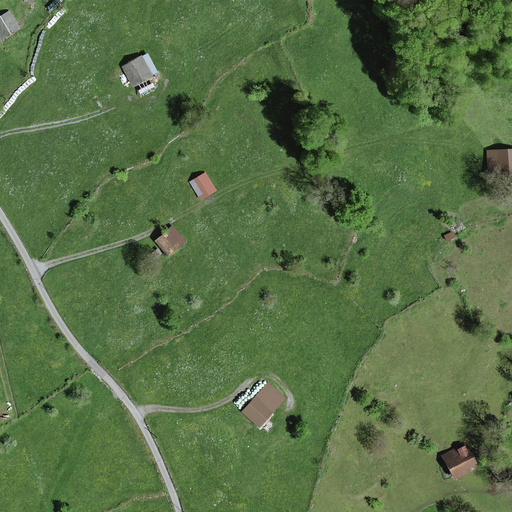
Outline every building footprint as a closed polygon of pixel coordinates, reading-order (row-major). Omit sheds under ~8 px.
[(0,33),(3,38),(19,28),(8,13),(0,17),(0,33)] [(123,66),(133,85),(151,75),(141,57),(123,66)] [(511,150),(496,151),(498,174),(511,173),(511,150)] [(192,182),(201,197),(214,190),(205,175),(192,182)] [(158,241),(170,254),(184,241),(171,228),(158,241)] [(242,412),(258,426),(283,398),(267,384),(242,412)] [(444,455),(455,477),(477,466),(467,446),(458,451),(457,448),(444,455)]
